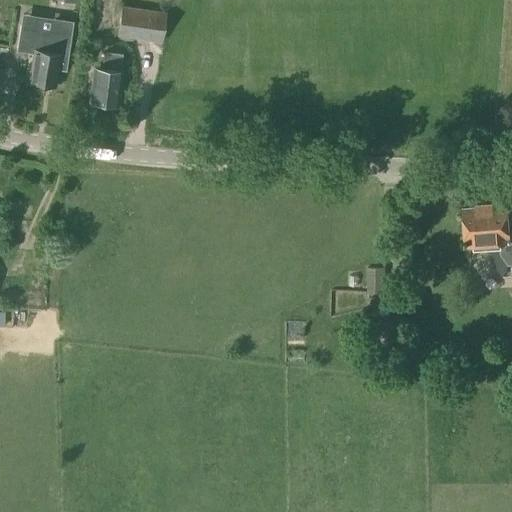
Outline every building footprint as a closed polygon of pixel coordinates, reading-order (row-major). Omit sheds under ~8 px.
[(117,36),(160,41),(164,12),(120,6),(117,36)] [(19,28),(15,51),(33,54),(28,83),(54,86),(56,71),(64,72),(71,23),(56,21),(54,32),(19,28)] [(95,67),(90,102),(102,103),(103,106),(111,107),(112,104),(116,105),(120,70),(118,69),(120,54),(104,52),(102,68),(95,67)] [(508,208),(463,211),(465,248),(500,245),(501,253),(501,255),(508,265),(511,264),(511,242),(510,243),(508,208)] [(9,249),(13,248),(15,245),(14,241),(11,239),(7,240),(5,244),(6,247),(9,249)] [(369,292),(382,292),(383,269),(369,269),(369,292)]
